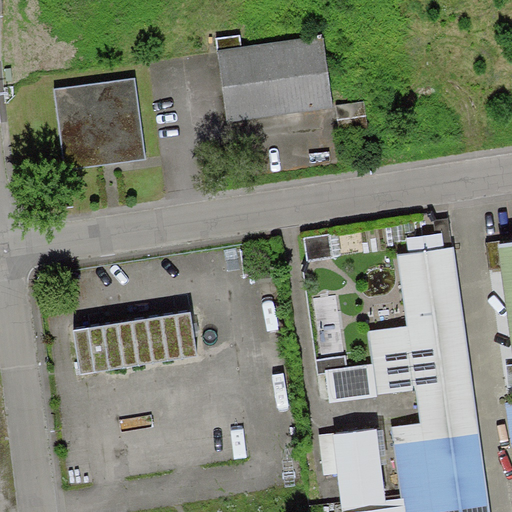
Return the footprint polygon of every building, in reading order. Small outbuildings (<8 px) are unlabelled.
[(219,57),(229,128),(336,114),(327,43),(219,57)] [(55,95),(67,173),(145,161),(133,83),(55,95)] [(511,239),(498,242),(511,351),(511,239)] [(389,429),(400,511),(496,511),(458,246),(398,255),(408,325),(365,332),(374,397),(418,391),(422,424),(389,429)] [(195,356),(189,313),(72,328),(78,371),(195,356)] [(393,511),(382,431),(334,438),(344,511),(393,511)]
